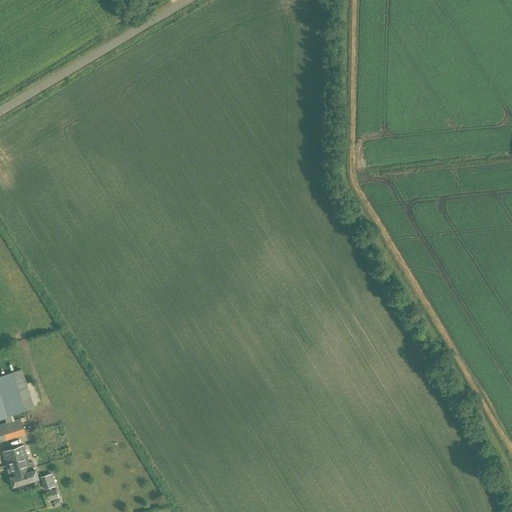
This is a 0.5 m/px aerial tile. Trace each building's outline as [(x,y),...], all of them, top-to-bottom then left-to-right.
[(0,376),(0,418),(33,408),(21,370),(0,376)] [(0,442),(25,435),(20,419),(0,425),(0,442)] [(24,445),(2,452),(7,470),(12,487),(38,479),(33,462),(29,463),(24,445)] [(45,488),(57,486),(54,473),(42,476),(45,488)] [(48,501),(59,498),(56,490),(46,493),(48,501)]
